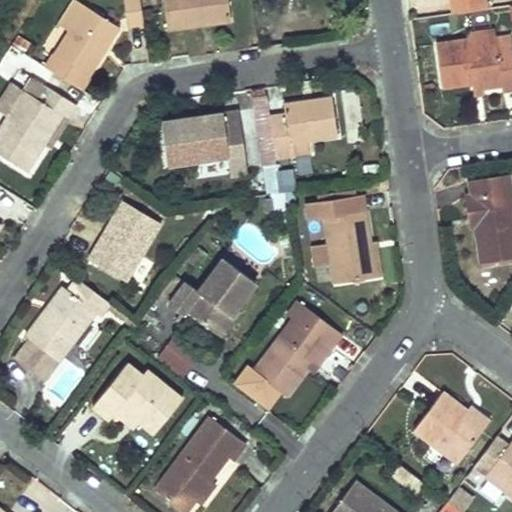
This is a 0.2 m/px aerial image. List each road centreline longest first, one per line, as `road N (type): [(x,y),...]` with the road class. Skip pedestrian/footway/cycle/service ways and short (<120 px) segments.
road 1 (residential): [(0,296),(135,80),(392,44)]
road 2 (residential): [(277,511),(429,298)]
road 3 (residential): [(429,298),(408,153)]
road 4 (residential): [(113,511),(0,425)]
